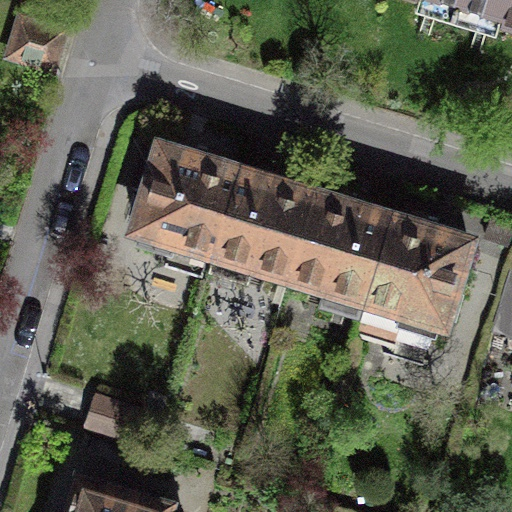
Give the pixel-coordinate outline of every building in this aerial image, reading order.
[(511,0),(440,0),(511,21),(511,0)] [(21,18),(10,55),(52,68),(57,50),(63,31),(21,18)] [(213,253),(239,170),(200,158),(161,146),(135,229),(141,231),(137,243),(171,254),(175,241),(213,253)] [(289,276),(315,193),(277,181),(239,170),(213,253),(217,254),(212,270),(246,280),(251,265),(289,276)] [(353,205),(315,193),(289,276),(328,288),(323,304),(356,315),(361,299),(365,300),(391,216),(353,205)] [(428,228),(391,216),(365,300),(404,312),(400,324),(433,334),(437,322),(443,324),(469,240),(428,228)] [(511,337),(511,269),(492,331),(511,337)] [(93,414),(90,426),(134,440),(141,416),(97,402),(93,414)] [(165,511),(168,505),(80,478),(69,511),(165,511)]
